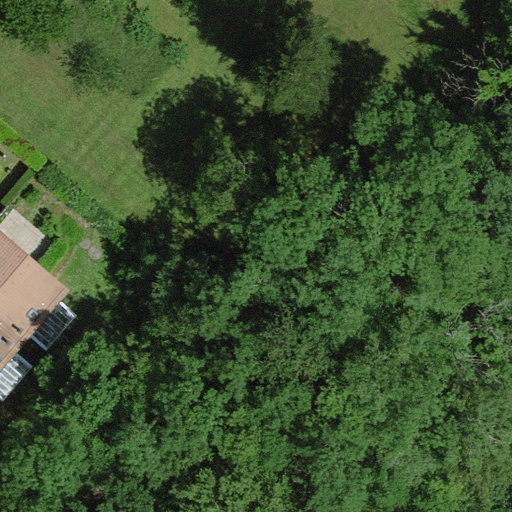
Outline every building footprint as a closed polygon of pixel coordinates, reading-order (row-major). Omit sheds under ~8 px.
[(0,235),(0,307),(28,333),(59,298),(58,285),(0,235)] [(59,298),(28,333),(50,350),(79,315),(59,298)] [(22,340),(28,333),(0,307),(0,335),(14,348),(22,340)] [(0,364),(14,348),(0,335),(0,364)] [(36,366),(14,348),(0,364),(0,396),(6,402),(36,366)]
